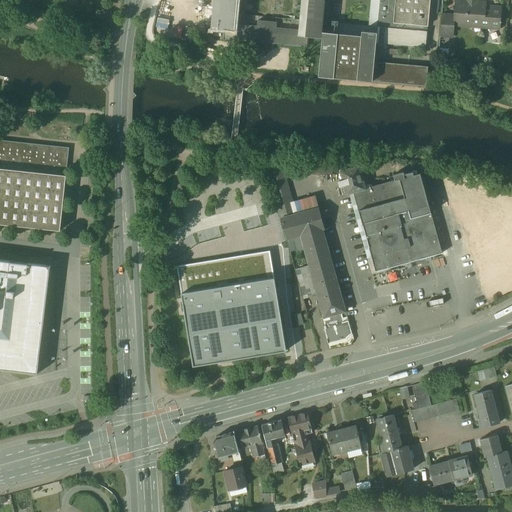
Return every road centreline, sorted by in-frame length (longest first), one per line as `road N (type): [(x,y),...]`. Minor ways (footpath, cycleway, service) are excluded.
road 1 (primary): [(134,0),(121,142),(138,434)]
road 2 (secondary): [(511,320),(468,342),(138,434)]
road 3 (secondary): [(138,434),(0,472)]
